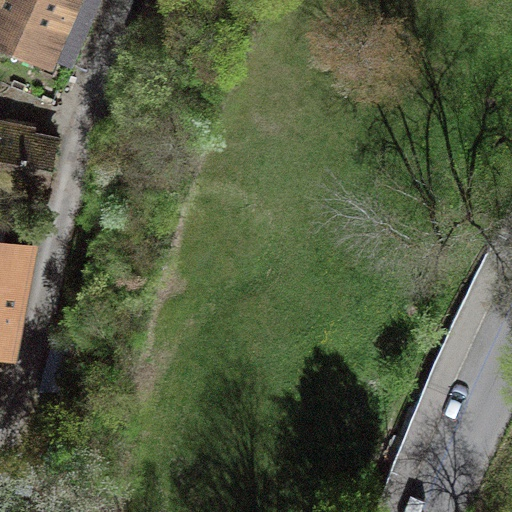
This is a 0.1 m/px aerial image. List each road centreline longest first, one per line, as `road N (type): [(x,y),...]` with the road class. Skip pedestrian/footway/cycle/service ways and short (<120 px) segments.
road 1 (residential): [(0,439),(36,332),(87,98),(120,0)]
road 2 (residential): [(511,349),(442,511)]
